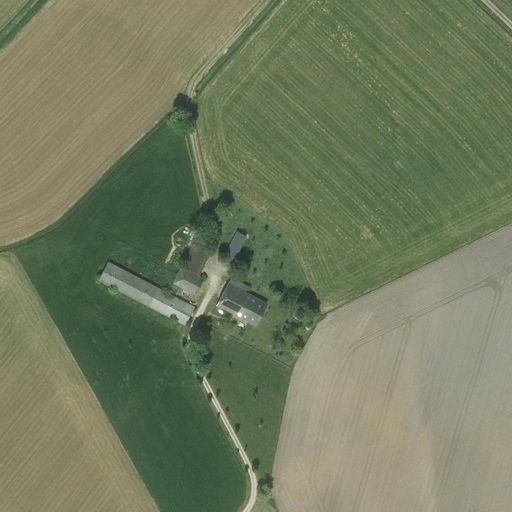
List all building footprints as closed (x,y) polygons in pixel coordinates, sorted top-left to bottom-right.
[(237,230),(222,258),(232,263),(247,235),(237,230)] [(193,243),(187,254),(205,263),(211,252),(193,243)] [(98,280),(185,326),(195,307),(108,261),(98,280)] [(181,267),(172,283),(194,294),(204,278),(181,267)] [(231,277),(228,283),(216,305),(255,325),(267,303),(245,292),(248,286),(231,277)]
